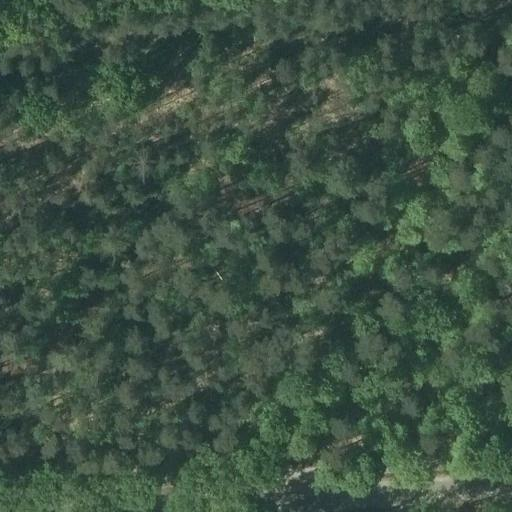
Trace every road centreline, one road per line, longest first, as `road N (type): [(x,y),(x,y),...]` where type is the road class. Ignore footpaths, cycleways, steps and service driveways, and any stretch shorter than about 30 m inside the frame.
road 1 (track): [(504,0),(266,476),(269,500),(281,511)]
road 2 (tertiary): [(95,511),(511,484)]
